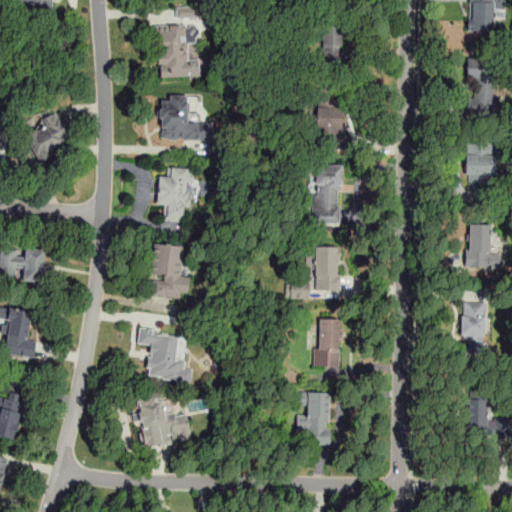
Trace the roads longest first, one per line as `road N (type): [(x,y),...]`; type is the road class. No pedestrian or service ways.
road 1 (residential): [(398,485),(406,0)]
road 2 (residential): [(98,0),(104,212),(91,326),(60,472)]
road 3 (residential): [(398,485),(60,472)]
